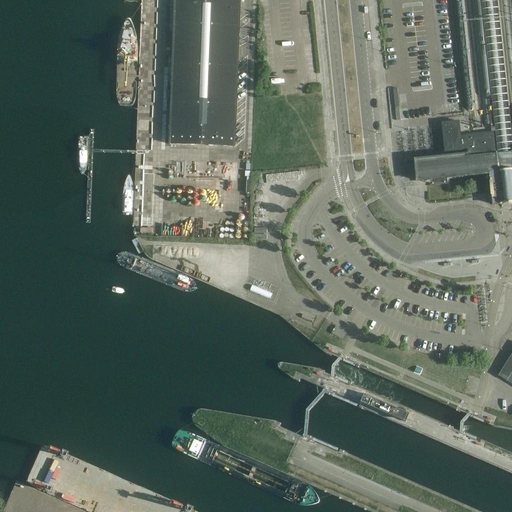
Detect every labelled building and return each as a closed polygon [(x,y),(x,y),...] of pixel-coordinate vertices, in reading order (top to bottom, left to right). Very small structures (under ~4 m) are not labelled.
[(235,146),(239,8),(239,0),(174,0),(169,144),(235,146)] [(460,135),(459,122),(444,123),(447,151),(462,150),(460,135)] [(498,152),(496,132),(460,135),(462,150),(468,149),(473,148),(474,154),(498,152)] [(491,172),(500,171),(498,152),(474,154),(468,155),(417,160),(419,179),(491,172)] [(500,171),(491,172),(495,204),(506,203),(511,202),(511,170),(507,171),(502,171),(500,171)] [(511,383),(511,353),(498,375),(511,383)] [(409,414),(363,394),(360,402),(406,422),(409,414)]
